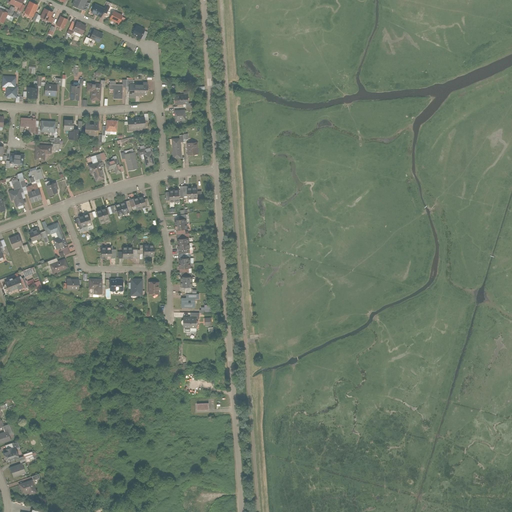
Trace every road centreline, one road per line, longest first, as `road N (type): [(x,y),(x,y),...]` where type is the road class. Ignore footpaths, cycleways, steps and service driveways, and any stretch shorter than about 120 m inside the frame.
road 1 (unclassified): [(242,511),(215,169)]
road 2 (residential): [(44,0),(150,49),(158,107)]
road 3 (unclassified): [(215,169),(203,0)]
road 4 (residential): [(62,206),(83,268),(168,269)]
road 5 (residential): [(158,107),(12,108)]
